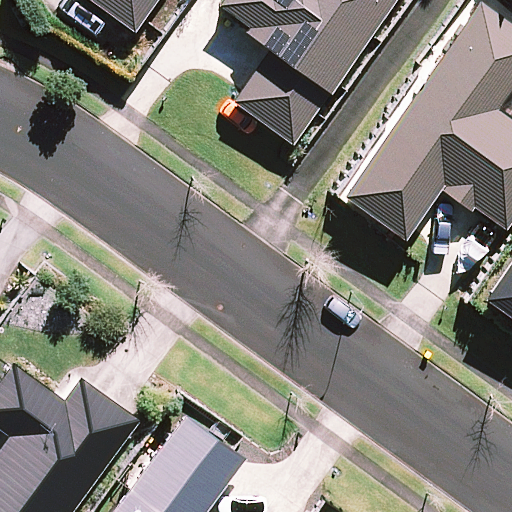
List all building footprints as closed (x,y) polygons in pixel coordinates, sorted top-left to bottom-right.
[(92,0),(130,27),(149,0),(92,0)] [(288,140),(389,0),(215,0),(245,21),(240,28),(265,46),(228,97),(288,140)] [(511,81),(511,24),(477,0),(474,0),(337,190),(400,236),(436,186),(467,208),(471,203),(505,227),(511,216),(511,116),(495,105),(511,81)] [(511,247),(479,294),(511,317),(511,247)] [(0,511),(66,511),(136,416),(76,373),(59,396),(7,359),(0,369),(0,428),(5,432),(0,438),(0,511)] [(104,511),(203,511),(199,509),(240,453),(179,409),(104,511)]
